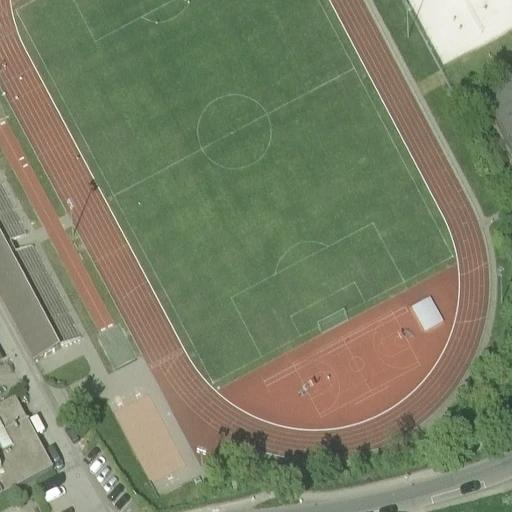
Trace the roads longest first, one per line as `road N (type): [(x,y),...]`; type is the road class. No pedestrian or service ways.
road 1 (residential): [(101,511),(0,321)]
road 2 (residential): [(348,511),(511,467)]
